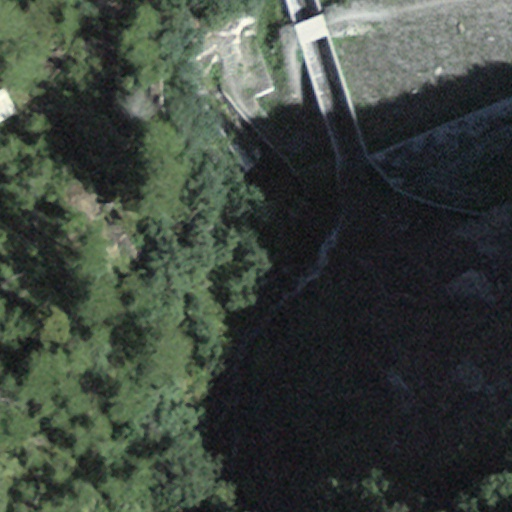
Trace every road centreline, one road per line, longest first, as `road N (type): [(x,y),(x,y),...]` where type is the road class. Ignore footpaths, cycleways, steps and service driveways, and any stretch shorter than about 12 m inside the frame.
road 1 (primary): [(511,70),(0,308)]
road 2 (track): [(511,35),(391,51),(279,51),(159,0)]
